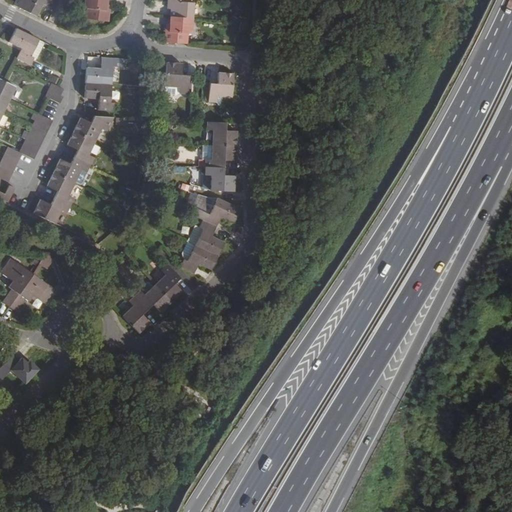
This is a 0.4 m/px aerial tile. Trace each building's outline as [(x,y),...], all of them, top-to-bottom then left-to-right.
[(18,0),(15,7),(38,18),(44,6),(53,11),(58,1),(58,0),(18,0)] [(85,0),(84,10),(87,10),(86,20),(109,23),(110,19),(112,8),(112,5),(108,4),(108,0),(85,0)] [(189,0),(165,0),(165,9),(170,10),(169,17),(193,18),(194,3),(190,3),(189,0)] [(165,42),(187,44),(188,32),(192,33),(192,28),(193,18),(169,17),(169,24),(164,23),(163,42),(165,42)] [(239,30),(247,31),(248,23),(239,22),(239,30)] [(30,67),(34,59),(31,58),(39,41),(16,30),(9,43),(21,50),(16,60),(30,67)] [(37,60),(45,44),(39,41),(31,58),(34,59),(37,60)] [(87,69),(85,83),(111,85),(113,68),(116,68),(117,60),(102,59),(101,70),(87,69)] [(181,79),(182,64),(167,64),(165,87),(180,88),(180,94),(188,95),(188,79),(181,79)] [(217,97),(231,98),(233,74),(218,74),(217,87),(209,87),(209,102),(217,103),(217,97)] [(16,88),(5,83),(1,81),(2,77),(0,76),(0,96),(9,101),(16,88)] [(53,77),(50,82),(57,86),(60,80),(53,77)] [(111,85),(85,83),(84,99),(99,100),(98,111),(113,112),(114,104),(110,104),(111,85)] [(63,90),(58,88),(52,85),(46,98),(47,98),(59,104),(63,96),(60,95),(63,90)] [(0,112),(3,114),(9,101),(0,96),(0,112)] [(51,122),(38,115),(32,128),(45,134),(51,122)] [(92,125),(80,119),(73,133),(95,143),(101,130),(107,133),(114,118),(97,117),(92,125)] [(235,146),(236,132),(222,131),(223,123),(207,123),(207,131),(213,131),(212,145),(235,146)] [(45,134),(32,128),(26,141),(39,147),(45,134)] [(95,143),(73,133),(66,146),(79,153),(76,159),(90,166),(94,159),(89,156),(95,143)] [(39,147),(26,141),(19,154),(21,155),(32,160),(39,147)] [(206,160),(205,168),(221,169),(221,162),(235,162),(235,146),(212,145),(204,145),(203,160),(206,160)] [(0,179),(7,183),(21,155),(19,154),(8,148),(0,163),(0,179)] [(90,166),(76,159),(72,167),(59,160),(53,173),(75,184),(81,171),(86,174),(90,166)] [(210,191),(234,192),(234,177),(220,176),(221,169),(205,168),(205,176),(211,176),(210,191)] [(75,184),(53,173),(46,187),(59,193),(56,200),(70,207),(73,200),(68,197),(75,184)] [(2,200),(8,203),(14,190),(9,187),(5,196),(2,200)] [(188,193),(180,210),(189,215),(192,208),(198,196),(188,193)] [(209,216),(216,199),(209,199),(198,196),(192,208),(209,216)] [(232,224),(239,210),(216,199),(209,216),(192,208),(189,215),(203,221),(216,228),(221,218),(232,224)] [(70,207),(56,200),(53,207),(40,201),(33,214),(55,225),(61,212),(67,214),(70,207)] [(195,246),(216,256),(223,243),(212,238),(216,228),(203,221),(199,228),(202,230),(195,246)] [(195,246),(187,243),(182,254),(183,261),(187,262),(195,246)] [(198,265),(210,270),(216,256),(195,246),(187,262),(183,261),(180,268),(193,275),(198,265)] [(52,260),(46,256),(39,266),(42,269),(44,270),(52,260)] [(2,304),(9,309),(32,276),(10,260),(0,274),(12,283),(8,289),(11,291),(2,304)] [(42,269),(39,266),(32,276),(35,278),(42,269)] [(170,303),(181,292),(172,283),(178,278),(167,266),(161,271),(165,276),(155,286),(170,303)] [(32,276),(9,309),(16,313),(25,301),(28,303),(33,298),(44,306),(54,292),(35,278),(32,276)] [(140,292),(134,297),(145,309),(150,303),(160,313),(170,303),(155,286),(144,296),(140,292)] [(132,307),(121,317),(137,334),(148,324),(139,314),(145,309),(134,297),(129,303),(132,307)]
